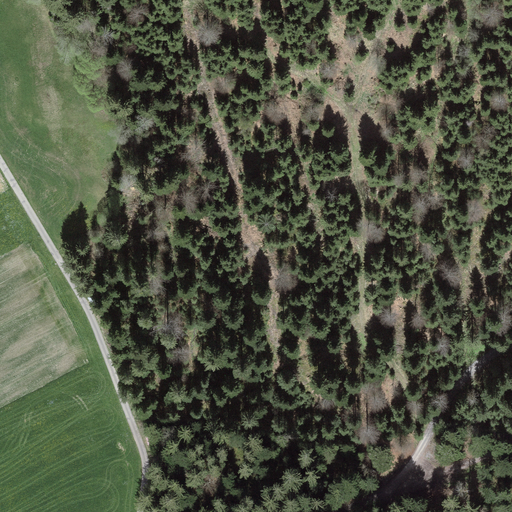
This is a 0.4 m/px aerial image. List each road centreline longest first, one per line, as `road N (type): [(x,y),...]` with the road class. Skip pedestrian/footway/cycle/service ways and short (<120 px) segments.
road 1 (track): [(511,340),(457,386),(399,489),(327,511)]
road 2 (track): [(511,443),(399,489)]
